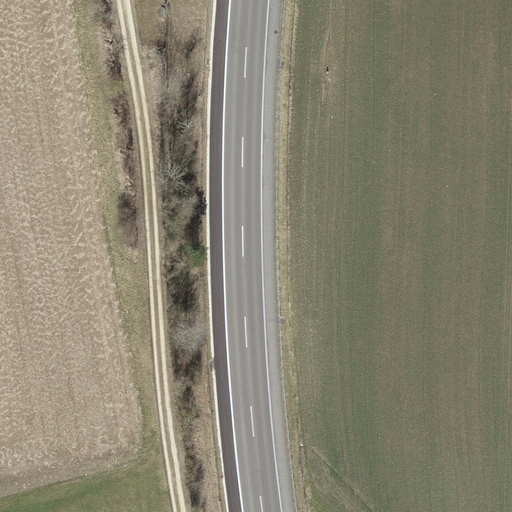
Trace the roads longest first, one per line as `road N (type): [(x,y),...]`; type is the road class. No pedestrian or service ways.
road 1 (track): [(188,511),(148,120),(127,0)]
road 2 (trunk): [(253,0),(243,227),(262,511)]
